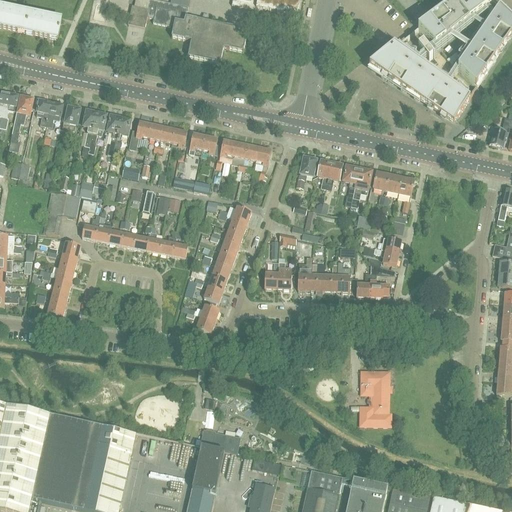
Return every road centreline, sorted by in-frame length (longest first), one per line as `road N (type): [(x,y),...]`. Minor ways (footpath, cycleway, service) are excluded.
road 1 (primary): [(300,127),(54,74)]
road 2 (primary): [(495,168),(300,127)]
road 3 (residential): [(78,332),(94,270),(104,264),(156,277),(156,341)]
road 4 (residential): [(236,306),(300,127)]
road 5 (residential): [(395,316),(236,306)]
road 6 (residential): [(511,465),(499,457),(474,403),(477,332)]
road 7 (residential): [(300,127),(327,0)]
